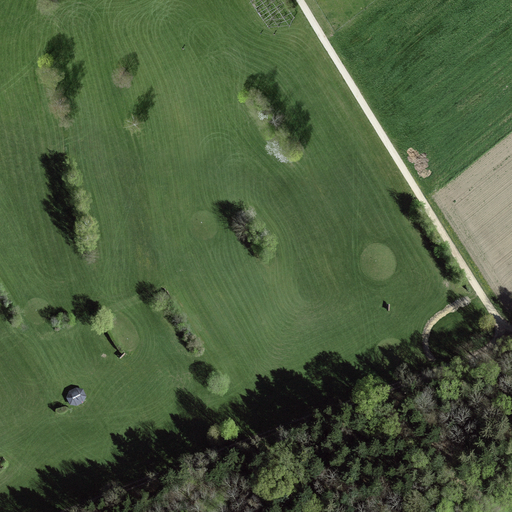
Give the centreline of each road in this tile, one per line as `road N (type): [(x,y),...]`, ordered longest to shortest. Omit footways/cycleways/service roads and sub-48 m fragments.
road 1 (track): [(505,332),(485,350),(67,511)]
road 2 (track): [(300,0),(505,332)]
